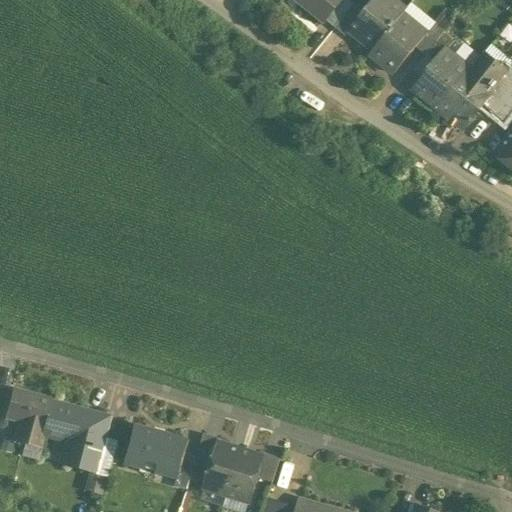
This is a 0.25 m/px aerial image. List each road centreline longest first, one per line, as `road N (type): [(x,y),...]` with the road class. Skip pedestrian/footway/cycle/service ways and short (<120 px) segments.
road 1 (unclassified): [(0,346),(510,500)]
road 2 (unclassified): [(198,0),(511,200)]
